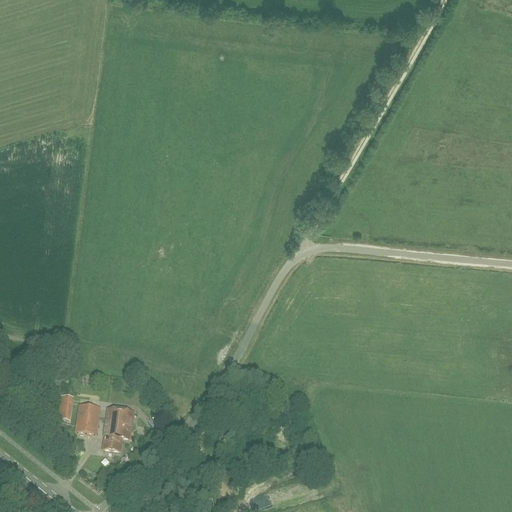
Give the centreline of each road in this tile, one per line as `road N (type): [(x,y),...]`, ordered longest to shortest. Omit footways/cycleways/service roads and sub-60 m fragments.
road 1 (unclassified): [(98,511),(206,406),(298,259),(343,249),(511,266)]
road 2 (track): [(298,259),(440,0)]
